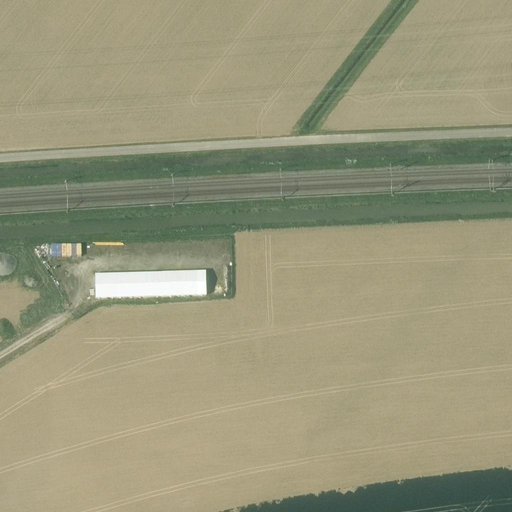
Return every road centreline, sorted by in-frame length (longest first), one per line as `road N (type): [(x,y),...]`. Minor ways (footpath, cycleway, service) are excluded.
road 1 (track): [(0,511),(106,454),(215,435),(511,406)]
road 2 (unclassified): [(511,133),(0,158)]
road 3 (motorway): [(0,491),(41,467),(146,436),(458,398),(491,384)]
road 4 (motorway): [(0,428),(491,384)]
road 5 (motorway): [(444,361),(0,402)]
road 6 (motorway): [(444,361),(402,355),(106,366),(0,357)]
road 7 (track): [(0,361),(52,330),(124,325),(219,300)]
